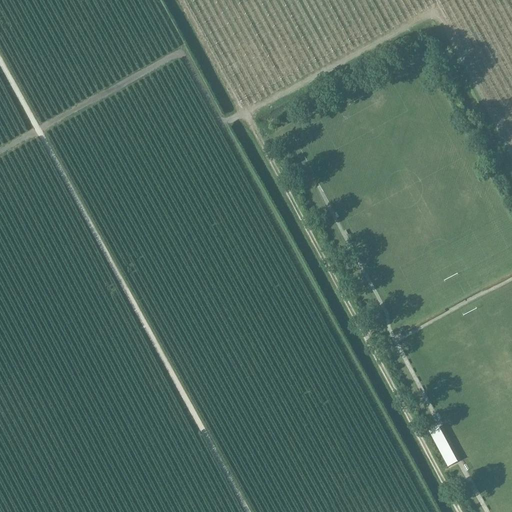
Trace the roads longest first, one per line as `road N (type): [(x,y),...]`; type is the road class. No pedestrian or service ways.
road 1 (track): [(0,63),(247,511)]
road 2 (track): [(457,511),(240,103)]
